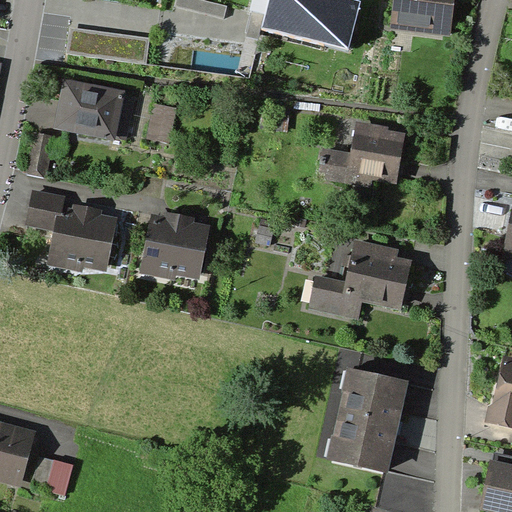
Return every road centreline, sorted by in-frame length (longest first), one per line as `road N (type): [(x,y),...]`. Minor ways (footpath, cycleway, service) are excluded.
road 1 (residential): [(437,511),(463,165),(496,0)]
road 2 (residential): [(29,0),(0,151)]
